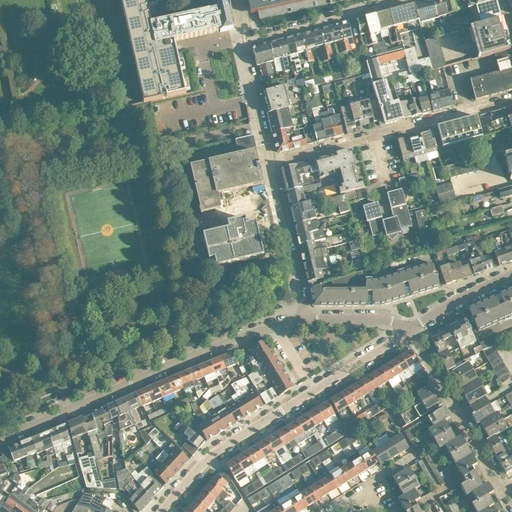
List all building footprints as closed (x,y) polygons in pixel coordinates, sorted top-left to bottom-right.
[(176,48),(174,42),(156,46),(151,25),(145,0),(120,0),(143,103),(151,101),(163,99),(163,98),(166,97),(166,98),(170,97),(186,94),(176,48)] [(207,0),(210,11),(151,25),(156,46),(174,42),(216,32),(218,32),(220,31),(220,32),(234,29),(230,10),(228,0),(207,0)] [(247,0),(250,14),(253,13),(258,12),(259,20),(288,14),(286,8),(289,7),(291,14),(326,6),(325,0),(329,0),(330,0),(331,5),(340,3),(341,3),(340,0),(247,0)] [(444,0),(434,0),(433,1),(437,19),(443,17),(446,26),(443,26),(445,31),(452,29),(450,22),(448,14),(444,0)] [(444,0),(448,14),(456,12),(452,0),(444,0)] [(496,1),(496,0),(457,0),(458,2),(456,2),(458,9),(464,7),(463,3),(467,1),(469,7),(466,7),(467,9),(476,7),(496,1)] [(437,19),(433,1),(414,5),(420,24),(437,19)] [(476,7),(469,8),(473,22),(479,20),(481,26),(502,20),(496,1),(476,7)] [(414,5),(405,8),(412,31),(421,29),(420,24),(414,5)] [(400,34),(412,31),(405,8),(404,8),(393,11),(400,34)] [(376,15),(381,34),(382,39),(389,37),(391,44),(397,43),(398,47),(403,46),(400,34),(393,11),(389,12),(376,15)] [(376,15),(365,18),(372,45),(375,54),(387,50),(384,42),(377,43),(375,36),(378,35),(381,34),(376,15)] [(363,19),(356,21),(360,36),(364,35),(367,46),(372,45),(365,18),(363,19)] [(458,20),(450,22),(452,29),(453,33),(461,31),(458,20)] [(510,50),(507,40),(502,20),(481,26),(473,28),(481,58),(494,54),(506,51),(510,50)] [(341,25),(339,25),(347,52),(352,50),(351,47),(354,46),(348,23),(345,24),(341,25)] [(339,25),(331,27),(335,43),(339,41),(342,53),(344,54),(347,54),(347,52),(339,25)] [(329,28),(320,30),(327,57),(328,61),(333,60),(329,44),(333,43),(335,43),(331,27),(329,28)] [(320,30),(311,33),(315,48),(320,47),(323,58),(324,62),(328,61),(327,57),(320,30)] [(310,33),(301,35),(308,60),(308,62),(313,61),(310,50),(314,48),(315,48),(311,33),(310,33)] [(301,35),(293,38),(299,63),(305,61),(305,63),(308,62),(308,60),(301,35)] [(438,37),(425,41),(427,47),(439,43),(438,37)] [(291,62),(294,62),(297,74),(302,72),(299,63),(293,38),(285,40),(290,57),(291,62)] [(285,40),(278,42),(282,59),(285,72),(285,73),(290,72),(287,57),(290,57),(285,40)] [(278,42),(270,44),(274,62),(277,74),(285,72),(282,59),(278,42)] [(441,49),(439,43),(427,47),(428,53),(441,49)] [(261,46),(268,75),(268,77),(273,76),(270,63),(274,62),(269,44),(261,46)] [(262,77),(268,75),(261,46),(254,48),(252,51),(253,51),(256,66),(259,65),(262,77)] [(410,72),(412,77),(420,74),(417,61),(414,48),(404,51),(410,72)] [(443,55),(441,49),(428,53),(430,58),(443,55)] [(499,72),(469,80),(475,101),(511,90),(511,68),(510,69),(505,52),(506,51),(494,54),(499,72)] [(430,58),(432,64),(444,61),(443,55),(430,58)] [(375,57),(366,59),(366,61),(369,72),(370,74),(371,78),(377,100),(384,125),(403,120),(399,103),(393,105),(392,101),(389,102),(379,65),(377,56),(375,57)] [(430,58),(417,61),(420,74),(426,73),(432,71),(433,70),(430,58)] [(366,61),(359,63),(361,70),(362,74),(369,72),(366,61)] [(446,67),(444,61),(432,64),(433,70),(438,69),(446,67)] [(434,80),(435,81),(442,109),(453,107),(449,91),(444,92),(441,79),(438,69),(433,70),(432,71),(434,80)] [(354,76),(353,72),(352,70),(342,72),(344,79),(354,76)] [(334,81),(344,79),(342,72),(332,75),(334,81)] [(420,74),(412,77),(410,77),(412,83),(412,84),(422,81),(420,74)] [(331,76),(323,78),(324,84),(331,82),(332,82),(331,76)] [(410,77),(401,80),(402,86),(412,83),(410,77)] [(324,84),(323,78),(313,80),(314,86),(317,86),(324,84)] [(314,86),(313,80),(304,83),(305,86),(306,89),(312,87),(314,86)] [(401,80),(394,82),(396,91),(403,89),(402,86),(401,80)] [(442,109),(435,81),(429,83),(433,96),(428,97),(432,112),(442,109)] [(324,84),(320,85),(323,94),(334,91),(331,82),(324,84)] [(286,86),(263,93),(268,114),(287,109),(291,108),(286,86)] [(420,98),(416,100),(420,115),(430,113),(423,86),(418,88),(420,98)] [(404,93),(407,102),(411,118),(420,115),(416,100),(412,101),(410,91),(404,93)] [(404,93),(397,95),(399,103),(403,120),(411,118),(407,102),(404,93)] [(367,98),(358,100),(365,125),(369,124),(368,120),(372,119),(369,102),(367,98)] [(322,125),(314,100),(310,102),(316,126),(313,127),(317,143),(327,140),(322,125)] [(360,127),(365,125),(358,100),(349,102),(350,107),(354,123),(359,122),(360,127)] [(379,126),(384,125),(377,100),(369,102),(372,119),(373,123),(378,122),(379,126)] [(356,128),(354,123),(350,107),(340,109),(347,135),(352,134),(351,129),(356,128)] [(287,109),(268,114),(270,123),(290,118),(287,109)] [(335,138),(344,136),(338,114),(333,115),(331,109),(327,110),(328,113),(335,138)] [(328,113),(319,115),(322,125),(327,140),(335,138),(328,113)] [(477,117),(469,119),(475,139),(482,137),(477,117)] [(290,118),(270,123),(272,133),(292,128),(290,118)] [(492,125),(488,126),(491,135),(511,130),(511,129),(511,118),(511,119),(502,122),(493,125),(492,125)] [(469,119),(461,121),(467,141),(475,139),(469,119)] [(461,121),(454,123),(459,143),(467,141),(461,121)] [(454,123),(446,125),(451,145),(459,143),(454,123)] [(446,125),(437,127),(442,148),(451,145),(446,125)] [(304,136),(307,145),(315,143),(310,126),(304,127),(306,136),(304,136)] [(292,128),(272,133),(274,142),(304,134),(302,130),(298,131),(297,127),(292,128)] [(427,133),(420,135),(425,154),(427,161),(439,158),(437,151),(436,149),(442,148),(437,127),(426,130),(427,133)] [(304,134),(274,142),(276,152),(279,153),(307,145),(304,136),(304,134)] [(420,135),(409,138),(414,157),(416,164),(427,161),(425,154),(420,135)] [(243,138),(235,139),(239,156),(224,159),(214,162),(191,167),(192,171),(200,207),(201,211),(200,211),(200,213),(220,208),(219,201),(222,200),(220,194),(247,188),(262,184),(260,173),(261,173),(260,168),(259,163),(257,163),(255,152),(254,149),(255,148),(255,145),(253,137),(253,136),(252,136),(246,137),(243,138)] [(402,137),(397,138),(399,147),(400,152),(403,160),(414,157),(409,138),(403,140),(402,137)] [(340,195),(345,193),(364,189),(362,181),(359,182),(350,150),(336,154),(336,155),(314,161),(318,173),(319,177),(320,180),(327,178),(326,174),(339,171),(343,186),(338,187),(340,195)] [(318,173),(314,161),(314,160),(281,169),(284,184),(310,179),(312,178),(312,179),(319,177),(318,173)] [(468,174),(473,173),(470,160),(464,162),(468,174)] [(459,163),(462,176),(468,174),(464,162),(459,163)] [(453,165),(456,177),(462,176),(459,163),(453,165)] [(450,179),(456,177),(453,165),(447,166),(450,179)] [(392,214),(407,210),(406,205),(405,205),(404,202),(405,202),(405,199),(407,184),(408,183),(408,182),(407,182),(407,181),(406,180),(405,180),(404,178),(398,180),(401,190),(387,194),(392,214)] [(310,179),(284,184),(286,192),(311,186),(310,179)] [(286,192),(288,199),(304,195),(303,194),(316,190),(316,189),(322,187),(321,183),(311,186),(286,192)] [(437,196),(453,191),(451,184),(435,188),(437,196)] [(326,198),(329,198),(337,196),(334,186),(324,189),(326,198)] [(511,186),(499,190),(502,200),(511,196),(511,186)] [(347,201),(359,199),(359,200),(367,198),(364,189),(345,193),(347,201)] [(437,196),(439,204),(455,199),(453,191),(437,196)] [(290,207),(321,200),(325,199),(324,194),(305,199),(304,195),(288,199),(290,207)] [(326,198),(325,199),(321,200),(322,203),(323,206),(331,204),(332,208),(337,207),(340,215),(348,213),(344,197),(330,200),(329,198),(326,198)] [(321,200),(290,207),(292,217),(319,210),(317,204),(322,203),(321,200)] [(372,237),(385,234),(382,222),(382,221),(378,203),(369,206),(363,207),(367,222),(368,222),(372,237)] [(490,209),(492,216),(503,213),(501,206),(490,209)] [(311,222),(320,220),(319,215),(323,214),(322,209),(319,210),(292,217),(294,228),(311,224),(311,222)] [(407,210),(392,214),(393,219),(382,221),(382,222),(385,234),(386,238),(388,237),(388,239),(389,240),(391,241),(392,241),(398,236),(397,235),(401,234),(400,230),(412,227),(407,210)] [(433,242),(425,211),(415,214),(423,244),(433,242)] [(202,235),(194,237),(201,271),(210,269),(263,256),(255,223),(246,225),(245,223),(246,223),(245,219),(227,223),(228,229),(202,235)] [(297,236),(322,230),(324,230),(322,221),(311,224),(294,228),(297,236)] [(322,230),(297,236),(299,245),(314,242),(325,239),(323,230),(322,230)] [(504,236),(498,238),(500,242),(508,263),(511,261),(511,249),(511,247),(508,248),(504,236)] [(498,238),(490,241),(499,266),(508,263),(500,242),(498,238)] [(353,241),(348,243),(350,252),(358,250),(360,250),(358,240),(353,241)] [(299,245),(301,255),(326,248),(325,243),(315,246),(314,242),(299,245)] [(469,262),(474,275),(484,272),(476,248),(473,242),(463,245),(465,250),(471,247),(472,253),(472,254),(470,257),(471,261),(469,262)] [(476,248),(484,272),(494,268),(489,254),(483,256),(482,252),(484,249),(482,245),(476,248)] [(303,264),(318,260),(329,258),(328,253),(326,248),(301,255),(303,264)] [(350,252),(349,252),(352,261),(354,261),(361,259),(358,250),(350,252)] [(318,260),(303,264),(304,267),(304,268),(305,272),(305,273),(320,269),(331,267),(329,258),(318,260)] [(361,259),(354,261),(357,271),(363,269),(361,259)] [(432,263),(405,271),(396,274),(378,280),(365,280),(365,289),(325,289),(319,291),(318,287),(309,290),(313,307),(365,306),(374,306),(381,306),(439,287),(432,263)] [(456,282),(450,266),(450,264),(439,268),(445,285),(456,282)] [(457,264),(450,266),(456,282),(461,280),(465,278),(467,278),(472,276),(468,265),(461,268),(461,266),(457,264)] [(320,269),(305,273),(305,274),(307,281),(307,282),(323,279),(320,269)] [(360,272),(331,281),(333,289),(363,279),(361,272),(360,273),(360,272)] [(494,297),(467,309),(479,333),(505,320),(510,318),(511,317),(511,288),(499,295),(494,297)] [(476,342),(466,320),(450,327),(454,336),(460,349),(476,342)] [(431,340),(438,354),(447,350),(443,341),(454,336),(450,327),(438,333),(439,336),(431,340)] [(482,349),(483,352),(494,347),(493,345),(500,342),(501,344),(511,339),(511,330),(500,336),(499,335),(479,343),(480,345),(482,349)] [(252,362),(271,350),(265,340),(251,349),(254,354),(249,357),(252,362)] [(482,349),(480,345),(473,348),(475,354),(479,352),(478,351),(482,349)] [(486,358),(496,352),(494,347),(483,352),(486,358)] [(271,350),(252,362),(251,362),(256,371),(277,359),(271,350)] [(411,350),(400,357),(408,369),(412,376),(416,373),(422,369),(411,350)] [(446,372),(455,368),(447,350),(438,354),(446,372)] [(486,358),(489,363),(499,357),(496,352),(486,358)] [(238,364),(233,353),(223,357),(221,357),(226,369),(228,368),(238,364)] [(219,372),(226,369),(221,357),(211,362),(216,373),(217,376),(220,375),(219,372)] [(400,357),(390,363),(402,381),(402,382),(412,376),(408,369),(400,357)] [(489,363),(492,368),(503,362),(499,357),(489,363)] [(256,371),(248,376),(254,386),(263,380),(282,368),(277,359),(256,371)] [(217,376),(216,373),(211,362),(200,366),(205,377),(207,383),(217,378),(217,376)] [(492,368),(493,370),(495,374),(506,367),(503,362),(492,368)] [(390,363),(380,369),(388,381),(392,388),(402,381),(390,363)] [(473,371),(468,363),(463,365),(450,373),(455,381),(473,371)] [(204,378),(205,377),(200,366),(199,366),(188,371),(195,388),(199,386),(197,381),(203,378),(204,378)] [(495,374),(496,374),(498,378),(498,379),(509,373),(506,367),(495,374)] [(273,386),(288,377),(282,368),(263,380),(265,383),(269,380),(273,386)] [(380,369),(370,375),(378,388),(388,381),(380,369)] [(195,388),(188,371),(178,375),(183,389),(185,392),(195,388)] [(455,381),(460,389),(477,379),(473,371),(455,381)] [(499,386),(501,384),(511,378),(509,373),(498,379),(498,378),(495,380),(499,386)] [(430,381),(426,374),(415,381),(420,388),(429,382),(430,381)] [(170,378),(166,380),(172,394),(183,389),(178,375),(170,378)] [(219,383),(220,385),(222,390),(227,386),(231,381),(228,375),(223,382),(219,383)] [(360,382),(368,394),(372,400),(382,394),(378,388),(370,375),(360,382)] [(294,387),(288,377),(273,386),(268,390),(274,399),(294,387)] [(460,389),(465,398),(482,387),(477,379),(460,389)] [(166,380),(156,384),(162,398),(172,394),(166,380)] [(412,392),(420,388),(415,381),(408,385),(412,392)] [(253,412),(236,385),(235,383),(235,382),(231,385),(236,393),(231,397),(231,398),(244,418),(253,412)] [(236,385),(253,412),(263,406),(253,391),(248,394),(245,389),(241,382),(236,385)] [(360,382),(350,388),(358,400),(368,394),(360,382)] [(152,403),(162,398),(156,384),(146,389),(152,403)] [(220,385),(209,389),(212,394),(222,390),(220,385)] [(416,393),(422,403),(436,395),(430,385),(416,393)] [(465,398),(470,407),(477,402),(482,410),(483,409),(486,407),(489,405),(485,398),(488,396),(482,387),(465,398)] [(350,388),(340,394),(348,406),(358,400),(350,388)] [(136,393),(135,394),(140,405),(141,407),(152,403),(146,389),(136,393)] [(207,400),(212,394),(209,389),(204,395),(202,397),(207,400)] [(403,389),(395,393),(400,400),(407,396),(403,389)] [(392,405),(400,400),(395,393),(388,398),(392,405)] [(140,405),(135,394),(124,399),(136,424),(138,429),(147,425),(145,419),(141,421),(135,407),(139,406),(140,405)] [(337,413),(348,406),(340,394),(330,400),(337,413)] [(223,395),(219,398),(235,424),(244,418),(231,398),(227,401),(223,395)] [(442,404),(436,395),(422,403),(415,407),(421,417),(442,404)] [(217,396),(208,402),(212,408),(213,409),(219,405),(223,410),(216,414),(225,429),(235,424),(219,398),(217,396)] [(124,399),(115,403),(121,416),(118,417),(119,423),(120,431),(136,424),(124,399)] [(179,408),(189,403),(187,399),(177,403),(179,408)] [(382,401),(375,406),(379,412),(387,408),(382,401)] [(477,402),(470,407),(474,414),(472,416),(477,425),(479,423),(497,412),(501,410),(495,401),(489,405),(486,407),(483,409),(482,410),(477,402)] [(190,405),(194,413),(198,409),(196,402),(190,405)] [(106,407),(112,422),(113,425),(119,423),(118,417),(121,416),(115,403),(106,407)] [(326,403),(316,409),(324,421),(327,426),(337,420),(334,415),(326,403)] [(225,429),(216,414),(211,418),(208,413),(203,405),(200,408),(216,435),(225,429)] [(372,417),(379,412),(375,406),(368,410),(372,417)] [(111,423),(112,422),(106,407),(99,410),(104,425),(103,426),(106,435),(107,437),(112,436),(111,423)] [(158,416),(168,412),(166,407),(156,412),(158,416)] [(198,426),(207,441),(216,435),(200,408),(194,415),(201,417),(204,422),(198,426)] [(444,420),(445,421),(450,418),(444,408),(428,418),(433,426),(433,427),(444,420)] [(314,427),(324,421),(316,409),(306,415),(314,427)] [(106,435),(103,426),(104,425),(99,410),(91,414),(92,415),(98,435),(90,438),(94,452),(101,450),(98,440),(107,437),(106,435)] [(497,412),(479,423),(484,431),(502,421),(497,412)] [(405,413),(396,418),(402,428),(410,423),(405,413)] [(355,418),(359,425),(367,420),(362,414),(355,418)] [(92,415),(82,419),(88,433),(87,433),(89,438),(90,438),(98,435),(92,415)] [(296,421),(304,433),(307,438),(313,435),(318,443),(312,447),(316,453),(326,447),(317,432),(314,427),(306,415),(296,421)] [(484,431),(489,439),(495,436),(505,430),(508,428),(509,428),(511,426),(511,418),(510,416),(502,421),(484,431)] [(76,437),(87,433),(88,433),(82,419),(82,418),(68,424),(76,454),(81,453),(78,441),(77,441),(76,437)] [(352,430),(359,425),(355,418),(348,423),(352,430)] [(428,429),(434,439),(450,430),(445,421),(444,420),(433,427),(433,426),(428,429)] [(286,428),(297,445),(307,438),(304,433),(296,421),(286,428)] [(68,434),(65,425),(57,429),(61,442),(64,450),(66,449),(66,448),(71,445),(68,434)] [(182,446),(192,456),(204,442),(188,429),(184,425),(178,432),(182,437),(184,435),(189,439),(187,441),(182,446)] [(154,427),(147,435),(152,439),(159,447),(162,444),(155,437),(160,433),(154,427)] [(286,428),(276,434),(287,451),(297,445),(286,428)] [(64,452),(64,450),(61,442),(57,429),(48,432),(53,448),(55,454),(62,452),(62,453),(64,452)] [(145,446),(152,439),(147,435),(142,429),(139,431),(145,446)] [(413,438),(408,429),(404,431),(409,440),(413,438)] [(332,434),(336,441),(343,436),(339,430),(332,434)] [(363,437),(359,430),(351,435),(355,442),(363,437)] [(439,448),(444,445),(455,439),(450,430),(434,439),(439,448)] [(48,432),(39,436),(45,451),(44,452),(45,453),(46,453),(47,454),(46,455),(46,456),(48,461),(49,466),(53,465),(50,456),(55,454),(53,448),(48,432)] [(276,434),(266,440),(277,458),(282,465),(292,459),(287,451),(276,434)] [(329,445),(336,441),(332,434),(325,439),(329,445)] [(351,435),(345,439),(349,446),(352,444),(355,442),(351,435)] [(399,455),(408,449),(400,435),(390,440),(399,455)] [(43,457),(46,456),(46,455),(47,454),(46,453),(45,453),(44,452),(45,451),(39,436),(31,439),(37,453),(37,454),(42,452),(43,457)] [(444,445),(450,455),(466,446),(460,436),(455,439),(444,445)] [(489,439),(486,441),(496,458),(505,452),(495,436),(489,439)] [(419,448),(413,438),(409,440),(413,446),(415,450),(419,448)] [(20,443),(26,457),(30,469),(37,467),(32,455),(37,453),(31,439),(20,443)] [(338,443),(342,450),(349,446),(345,439),(338,443)] [(266,440),(256,446),(267,464),(277,458),(266,440)] [(389,460),(399,455),(390,440),(381,446),(389,460)] [(26,457),(20,443),(9,448),(11,455),(3,459),(4,463),(14,463),(14,462),(26,457)] [(338,443),(330,448),(335,455),(342,450),(338,443)] [(181,468),(189,460),(170,444),(168,447),(171,450),(167,455),(181,468)] [(256,446),(246,452),(257,470),(267,464),(256,446)] [(381,446),(372,452),(378,463),(380,466),(389,460),(381,446)] [(450,455),(455,465),(472,455),(466,446),(450,455)] [(309,458),(316,453),(312,447),(305,451),(309,458)] [(9,448),(0,451),(3,459),(11,455),(9,448)] [(419,448),(415,450),(420,459),(424,456),(419,448)] [(328,450),(318,456),(322,463),(329,458),(332,456),(328,450)] [(368,469),(378,463),(372,452),(371,450),(360,457),(368,469)] [(173,476),(181,468),(167,455),(163,451),(155,459),(173,476)] [(95,456),(96,460),(103,458),(101,452),(94,454),(95,456)] [(246,452),(236,458),(247,477),(257,470),(246,452)] [(505,452),(496,458),(506,474),(511,470),(511,454),(508,457),(505,452)] [(358,453),(348,459),(350,463),(358,476),(368,469),(360,457),(358,453)] [(299,454),(292,459),(296,466),(303,461),(299,454)] [(424,458),(430,467),(434,465),(428,455),(424,458)] [(472,468),(477,465),(472,455),(455,465),(461,474),(463,478),(474,472),(472,468)] [(101,480),(96,460),(95,456),(88,458),(87,456),(77,458),(82,475),(86,489),(103,489),(101,480)] [(310,460),(315,467),(322,463),(318,456),(310,460)] [(248,477),(247,477),(236,458),(226,465),(237,483),(248,477)] [(76,463),(75,459),(68,461),(66,461),(57,464),(59,467),(68,465),(76,463)] [(173,476),(155,459),(153,461),(157,466),(152,472),(165,483),(166,484),(173,476)] [(286,472),(296,466),(292,459),(282,465),(286,472)] [(418,462),(423,472),(427,470),(421,460),(418,462)] [(48,461),(38,464),(39,467),(40,469),(45,467),(49,466),(48,461)] [(141,488),(151,500),(152,499),(156,495),(162,488),(163,488),(162,487),(157,482),(155,484),(148,478),(142,472),(138,476),(134,471),(126,462),(124,464),(125,470),(132,478),(141,488)] [(142,472),(148,478),(153,474),(143,463),(134,471),(138,476),(142,472)] [(350,463),(340,470),(348,482),(358,476),(350,463)] [(121,471),(125,470),(124,464),(115,467),(116,473),(119,472),(121,471)] [(305,464),(298,468),(302,475),(309,471),(305,464)] [(439,474),(434,465),(430,467),(435,476),(439,474)] [(279,467),(272,471),(276,478),(283,474),(279,467)] [(298,468),(290,473),(295,480),(302,475),(298,468)] [(392,477),(398,487),(414,478),(408,468),(392,477)] [(121,471),(126,483),(145,506),(151,500),(141,488),(139,490),(137,488),(130,480),(132,478),(125,470),(121,471)] [(338,488),(348,482),(340,470),(330,476),(338,488)] [(423,472),(429,482),(432,479),(427,470),(423,472)] [(130,500),(139,511),(145,506),(126,483),(121,471),(119,472),(116,473),(118,490),(123,491),(125,489),(132,498),(130,500)] [(217,475),(224,481),(226,483),(227,483),(231,481),(225,471),(217,475)] [(269,483),(276,478),(272,471),(265,476),(269,483)] [(256,474),(259,479),(252,484),(256,491),(266,484),(258,472),(256,474)] [(477,476),(474,472),(463,478),(466,483),(460,486),(466,495),(472,492),(482,486),(477,476)] [(445,484),(439,474),(435,476),(441,486),(445,484)] [(221,489),(224,486),(226,483),(224,481),(217,475),(214,478),(212,482),(221,489)] [(285,476),(278,481),(282,487),(289,483),(285,476)] [(338,488),(330,476),(320,482),(328,494),(338,488)] [(103,489),(115,490),(113,478),(101,480),(103,489)] [(420,487),(414,478),(398,487),(403,496),(414,489),(414,490),(420,487)] [(438,489),(432,479),(429,482),(434,491),(438,489)] [(278,481),(270,485),(275,492),(282,487),(278,481)] [(315,481),(308,485),(310,488),(318,501),(328,494),(320,482),(316,484),(315,481)] [(219,504),(224,499),(227,495),(224,492),(221,489),(212,482),(204,491),(215,500),(219,504)] [(493,492),(488,483),(482,486),(472,492),(477,501),(488,495),(493,492)] [(256,491),(252,484),(241,490),(246,497),(256,491)] [(11,496),(3,507),(8,511),(12,511),(30,488),(27,485),(18,497),(19,497),(16,500),(11,496)] [(30,488),(12,511),(24,511),(27,508),(22,504),(24,501),(25,502),(33,490),(30,488)] [(308,507),(318,501),(310,488),(300,494),(308,507)] [(269,495),(265,489),(258,493),(262,500),(269,495)] [(403,509),(405,511),(408,511),(417,507),(414,502),(420,499),(414,490),(414,489),(403,496),(398,499),(403,509)] [(207,509),(215,500),(204,491),(196,500),(207,509)] [(262,500),(258,493),(247,499),(251,506),(262,500)] [(84,494),(77,506),(88,508),(96,496),(90,495),(84,494)] [(300,494),(290,500),(297,511),(298,511),(308,507),(300,494)] [(477,501),(472,504),(476,511),(480,511),(488,508),(494,505),(488,495),(477,501)] [(101,497),(96,496),(88,508),(98,511),(112,511),(108,510),(101,505),(105,498),(101,497)] [(448,506),(443,496),(439,498),(444,508),(448,506)] [(32,511),(27,508),(24,511),(37,511),(46,500),(43,497),(34,509),(35,509),(33,511),(32,511)] [(46,500),(37,511),(42,511),(50,502),(46,500)] [(196,500),(189,509),(192,511),(204,511),(207,509),(196,500)] [(276,500),(266,507),(269,511),(283,511),(280,507),(276,500)] [(283,511),(297,511),(290,500),(280,507),(283,511)] [(229,501),(224,508),(228,511),(230,511),(235,507),(229,501)] [(432,504),(437,511),(439,511),(442,511),(436,501),(432,504)]
